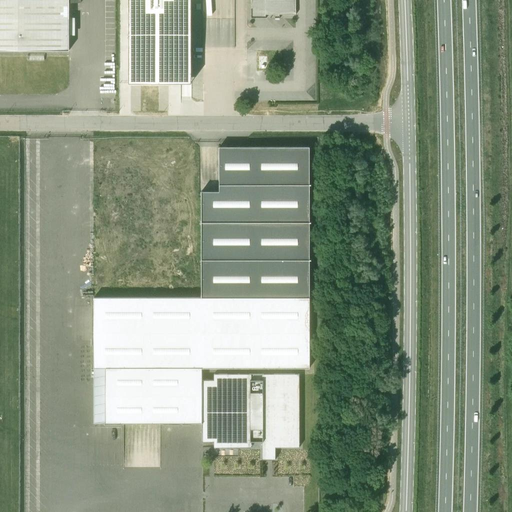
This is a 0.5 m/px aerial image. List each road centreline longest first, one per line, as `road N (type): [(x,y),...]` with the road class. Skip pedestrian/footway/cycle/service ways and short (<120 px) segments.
road 1 (trunk): [(470,511),(468,0)]
road 2 (trunk): [(443,0),(444,511)]
road 3 (unclassified): [(408,124),(0,125)]
road 4 (unclassified): [(406,511),(408,124)]
road 5 (unclassified): [(408,124),(404,0)]
